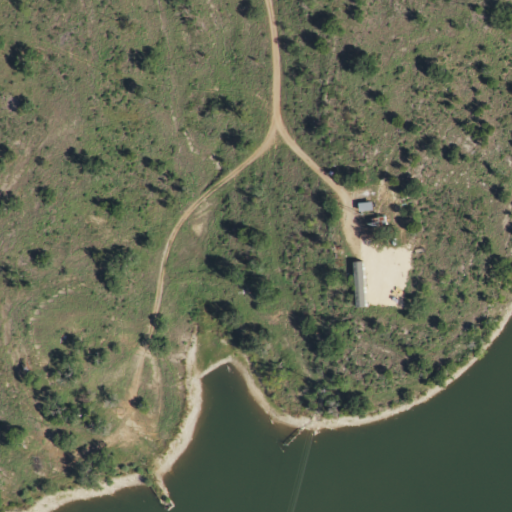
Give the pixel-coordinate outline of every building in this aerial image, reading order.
[(357,195),(357,212),(371,212),(371,195),(357,195)] [(373,290),(387,290),(387,248),(373,248),(373,290)] [(145,415),(136,403),(129,409),(138,420),(145,415)] [(20,441),(23,448),(40,441),(43,448),(53,444),(50,437),(52,436),(46,421),(33,426),(36,434),(20,441)] [(92,440),(98,455),(119,446),(114,432),(92,440)]
